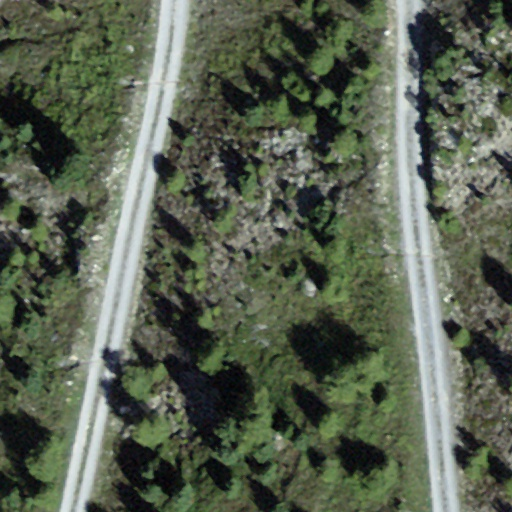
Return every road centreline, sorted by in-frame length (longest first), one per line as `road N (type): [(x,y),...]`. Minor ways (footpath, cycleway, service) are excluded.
road 1 (track): [(71,511),(156,117),(173,0)]
road 2 (track): [(408,0),(408,138),(446,511)]
